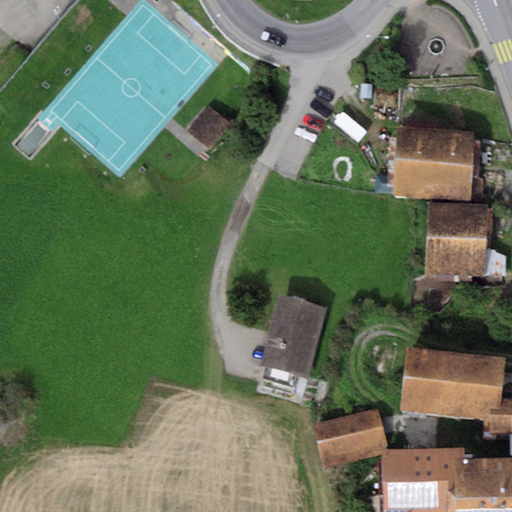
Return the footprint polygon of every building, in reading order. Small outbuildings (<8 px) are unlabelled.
[(231,122),(209,104),(187,130),(209,148),(231,122)] [(474,132),(397,126),(392,194),(469,199),(474,132)] [(487,205),(429,204),(426,280),(482,279),(505,276),(507,256),(495,252),(496,249),(485,247),(487,205)] [(324,309),(279,296),(260,365),(263,366),(260,378),(290,386),(294,372),(306,375),(324,309)] [(506,356),(407,347),(401,409),(482,416),(486,417),(487,407),(501,409),(502,400),(506,356)] [(511,399),(502,400),(501,409),(487,407),(486,417),(482,416),(482,439),(495,440),(494,433),(511,433),(511,399)] [(373,410),(310,426),(320,465),(383,450),(373,410)] [(465,447),(386,449),(387,511),(511,511),(511,459),(466,461),(465,447)]
